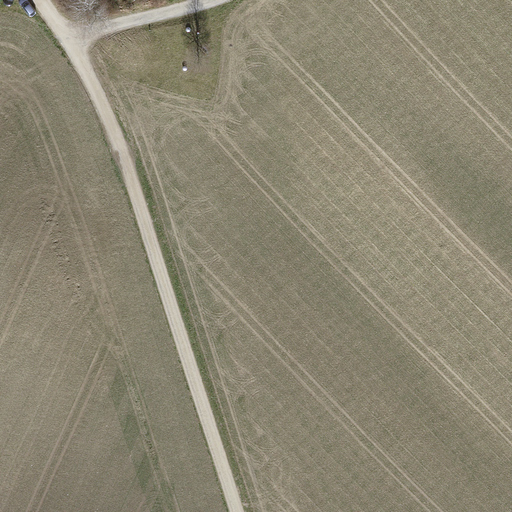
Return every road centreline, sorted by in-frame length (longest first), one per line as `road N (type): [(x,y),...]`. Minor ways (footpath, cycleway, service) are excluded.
road 1 (track): [(46,0),(119,146),(239,511)]
road 2 (track): [(214,0),(69,35)]
